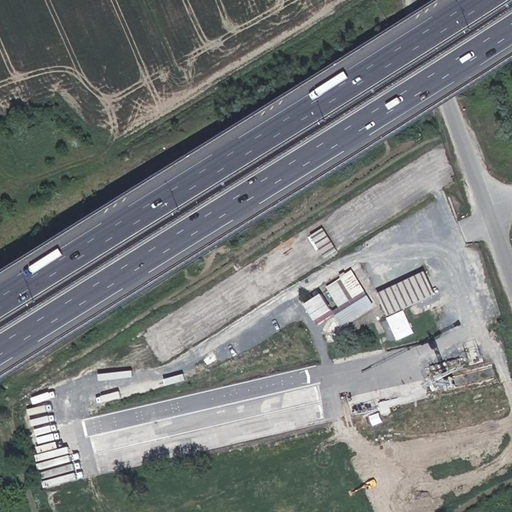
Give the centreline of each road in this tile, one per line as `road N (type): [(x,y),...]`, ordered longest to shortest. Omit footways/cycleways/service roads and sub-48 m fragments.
road 1 (motorway): [(0,367),(511,36)]
road 2 (motorway): [(484,0),(0,304)]
road 3 (unknown): [(487,206),(394,255),(363,257),(190,365),(158,376),(88,380),(60,392)]
road 4 (tertiary): [(426,0),(452,103),(511,273)]
